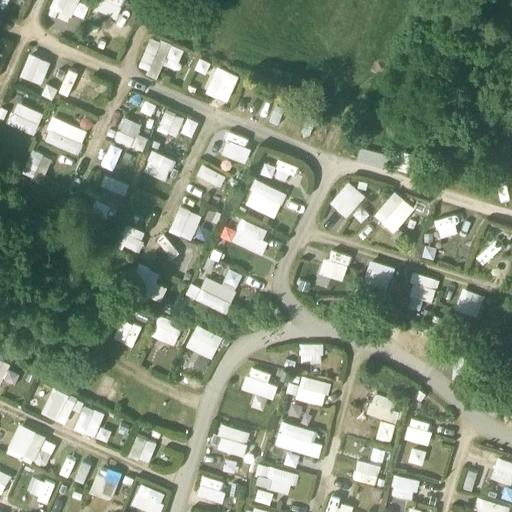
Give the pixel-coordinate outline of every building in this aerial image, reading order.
[(0,0),(0,6),(4,8),(8,0),(0,0)] [(71,14),(83,18),(88,5),(79,1),(79,0),(52,0),(47,14),(67,22),(71,14)] [(97,0),(94,9),(116,18),(124,0),(97,0)] [(104,29),(111,21),(97,10),(90,18),(104,29)] [(138,69),(158,76),(162,65),(176,70),(183,48),(149,37),(138,69)] [(28,52),(19,75),(41,84),(50,61),(28,52)] [(68,65),(57,93),(69,98),(80,69),(68,65)] [(204,93),(227,102),(238,75),(215,66),(204,93)] [(34,133),(43,112),(14,101),(6,122),(34,133)] [(156,130),(176,137),(184,116),(164,109),(156,130)] [(43,138),(77,154),(88,130),(54,115),(43,138)] [(143,150),(151,126),(122,116),(114,139),(143,150)] [(231,133),(225,152),(246,158),(252,139),(231,133)] [(166,177),(174,155),(151,147),(143,169),(166,177)] [(41,182),(52,158),(32,149),(21,173),(41,182)] [(398,149),(393,166),(408,171),(413,153),(398,149)] [(275,156),(267,173),(287,182),(294,164),(275,156)] [(202,163),(192,182),(214,193),(223,174),(202,163)] [(106,174),(91,207),(112,217),(128,183),(106,174)] [(243,202),(275,216),(286,191),(255,177),(243,202)] [(359,201),(365,194),(347,179),(328,201),(349,218),(352,213),(361,220),(370,210),(359,201)] [(373,215),(394,231),(413,207),(391,191),(373,215)] [(194,238),(200,212),(176,207),(170,232),(194,238)] [(145,232),(137,230),(141,220),(129,215),(119,243),(139,250),(145,232)] [(239,217),(232,242),(261,251),(269,226),(239,217)] [(320,272),(344,279),(351,253),(327,246),(320,272)] [(369,258),(362,281),(387,289),(394,265),(369,258)] [(139,264),(129,290),(161,301),(166,286),(156,282),(160,271),(139,264)] [(201,286),(190,281),(184,294),(226,311),(242,272),(228,266),(221,281),(206,274),(201,286)] [(402,306),(425,313),(436,277),(413,270),(402,306)] [(454,307),(476,315),(483,294),(462,286),(454,307)] [(157,316),(151,337),(176,344),(182,323),(157,316)] [(121,319),(114,340),(134,347),(141,326),(121,319)] [(196,325),(185,346),(211,359),(221,338),(196,325)] [(511,330),(503,347),(511,352),(511,330)] [(310,362),(309,374),(322,375),(323,343),(300,343),(299,362),(310,362)] [(0,387),(9,363),(0,360),(0,387)] [(245,393),(269,401),(278,376),(254,367),(245,393)] [(287,393),(296,394),(299,376),(290,374),(287,393)] [(296,398),(323,407),(330,383),(303,375),(296,398)] [(52,388),(40,414),(65,425),(71,412),(79,416),(72,430),(93,439),(105,412),(52,388)] [(366,413),(396,423),(402,404),(372,395),(366,413)] [(254,400),(252,414),(270,418),(272,404),(254,400)] [(404,438),(427,445),(433,424),(410,417),(404,438)] [(375,438),(390,443),(395,424),(380,420),(375,438)] [(322,444),(313,442),(316,428),(280,422),(275,448),(320,456),(322,444)] [(215,447),(243,456),(250,432),(223,423),(215,447)] [(45,469),(56,441),(17,425),(6,453),(45,469)] [(149,463),(156,443),(136,435),(128,456),(149,463)] [(411,447),(408,462),(422,465),(425,450),(411,447)] [(511,485),(511,461),(498,456),(490,477),(511,485)] [(357,459),(352,479),(375,484),(380,465),(357,459)] [(462,485),(472,489),(482,467),(472,462),(462,485)] [(254,486),(292,494),(297,472),(259,464),(254,486)] [(99,465),(89,494),(111,501),(121,473),(99,465)] [(0,493),(6,496),(15,475),(0,469),(0,493)] [(413,499),(418,480),(395,474),(389,494),(413,499)] [(196,495),(220,503),(226,483),(203,475),(196,495)] [(130,505),(148,511),(159,511),(167,494),(139,483),(130,505)] [(362,486),(359,501),(377,506),(381,491),(362,486)] [(258,489),(254,500),(270,505),(273,494),(258,489)] [(507,511),(509,505),(477,497),(473,511),(507,511)] [(324,511),(365,511),(366,511),(328,500),(324,511)]
